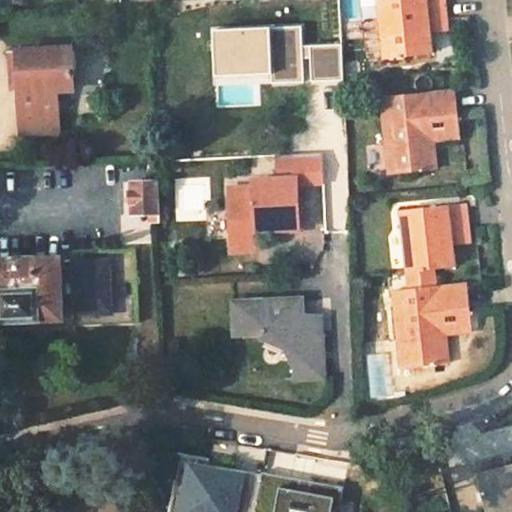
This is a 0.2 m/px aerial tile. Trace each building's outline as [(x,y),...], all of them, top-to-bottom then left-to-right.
[(445,20),(443,0),(374,0),(381,60),(429,57),(426,33),(425,21),(445,20)] [(446,32),(445,20),(425,21),(426,33),(446,32)] [(73,91),(71,48),(26,50),(28,89),(20,89),(22,135),(58,133),(56,92),(73,91)] [(28,89),(26,50),(10,51),(12,90),(20,89),(28,89)] [(455,122),(452,93),(377,100),(384,176),(432,171),(430,145),(428,124),(455,122)] [(457,143),(455,122),(428,124),(430,145),(457,143)] [(296,231),(293,180),(252,182),(253,192),(226,194),(228,244),(254,243),(254,240),(254,232),(274,231),(296,231)] [(159,181),(131,182),(133,215),(151,215),(151,221),(160,221),(159,181)] [(469,235),(467,208),(400,215),(408,295),(390,296),(396,373),(443,368),(440,341),(438,322),(466,319),(463,290),(432,293),(430,272),(454,270),(452,248),(451,237),(469,235)] [(254,240),(275,240),(274,231),(254,232),(254,240)] [(470,246),(469,235),(451,237),(452,248),(470,246)] [(254,243),(228,244),(229,254),(255,252),(254,243)] [(72,313),(113,312),(111,258),(90,259),(91,277),(71,278),(72,313)] [(64,318),(62,259),(0,260),(0,282),(2,283),(4,320),(64,318)] [(302,316),(304,300),(233,295),(231,331),(251,332),(257,340),(275,342),(294,361),(295,378),(324,376),(322,332),(315,331),(314,317),(302,316)] [(468,338),(466,319),(438,322),(440,341),(468,338)] [(255,511),(262,475),(217,470),(208,469),(210,460),(182,455),(171,511),(255,511)] [(511,511),(511,460),(475,469),(485,511),(511,511)]
